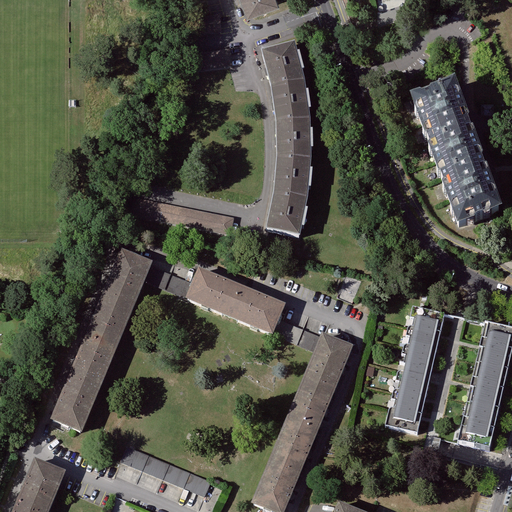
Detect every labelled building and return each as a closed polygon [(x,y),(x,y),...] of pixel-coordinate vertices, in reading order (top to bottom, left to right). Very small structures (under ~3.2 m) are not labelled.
[(279,5),(277,0),(243,0),(249,16),(279,5)] [(347,0),(344,0),(351,20),(358,18),(354,7),(350,9),(347,0)] [(222,33),(220,17),(196,20),(199,36),(222,33)] [(269,86),(303,81),(294,42),(259,50),(269,86)] [(231,67),(229,50),(192,55),(194,72),(231,67)] [(467,123),(451,79),(410,95),(426,138),(467,123)] [(274,122),(308,119),(303,81),(269,86),(274,122)] [(275,160),(310,159),(308,119),(274,122),(275,160)] [(484,167),(467,123),(426,138),(442,182),(484,167)] [(272,194),(306,198),(310,159),(275,160),(272,194)] [(500,211),(484,167),(442,182),(459,226),(500,211)] [(306,198),(272,194),(264,231),(298,238),(306,198)] [(230,236),(234,220),(131,200),(128,216),(230,236)] [(103,291),(135,304),(144,282),(150,267),(151,263),(120,250),(103,291)] [(185,299),(191,284),(150,267),(144,282),(185,299)] [(185,299),(231,318),(244,288),(198,269),(191,284),(185,299)] [(286,305),(244,288),(231,318),(273,336),(279,321),(286,305)] [(84,336),(116,349),(135,304),(103,291),(84,336)] [(409,326),(440,333),(445,315),(413,308),(409,326)] [(321,338),(279,321),(273,336),(314,353),(321,338)] [(511,354),(511,329),(486,324),(477,364),(508,371),(511,354)] [(440,333),(409,326),(404,345),(436,353),(440,333)] [(355,347),(323,333),(321,338),(314,353),(305,377),(337,390),(355,347)] [(67,378),(98,391),(116,349),(84,336),(67,378)] [(436,353),(404,345),(400,364),(431,371),(436,353)] [(431,371),(400,364),(398,372),(430,379),(431,371)] [(508,371),(477,364),(467,403),(499,411),(508,371)] [(430,379),(398,372),(394,389),(426,397),(430,379)] [(337,390),(305,377),(287,420),(319,433),(337,390)] [(98,391),(67,378),(49,421),(65,428),(81,434),(98,391)] [(426,397),(394,389),(393,394),(389,408),(421,416),(424,401),(426,397)] [(499,411),(467,403),(458,443),(490,451),(499,411)] [(421,416),(389,408),(389,411),(385,427),(417,434),(420,419),(421,416)] [(319,433),(287,420),(269,463),(301,476),(319,433)] [(441,440),(434,439),(431,454),(438,455),(441,440)] [(148,458),(127,449),(120,464),(142,473),(148,458)] [(35,458),(20,495),(51,508),(60,489),(67,471),(35,458)] [(169,467),(148,458),(142,473),(163,482),(169,467)] [(285,511),(301,476),(269,463),(251,506),(265,511),(285,511)] [(190,476),(169,467),(163,482),(183,491),(190,476)] [(211,484),(190,476),(183,491),(204,499),(211,484)] [(20,495),(12,511),(49,511),(51,508),(20,495)]
